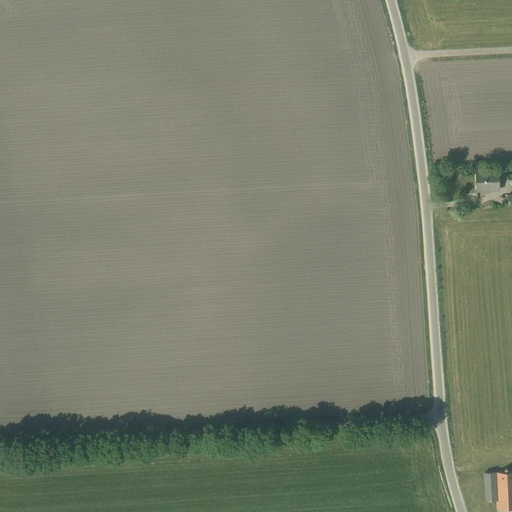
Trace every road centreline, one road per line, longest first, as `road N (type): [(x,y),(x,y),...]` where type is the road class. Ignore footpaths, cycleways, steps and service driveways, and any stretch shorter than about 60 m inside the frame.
road 1 (unclassified): [(440,420),(0,442)]
road 2 (unclassified): [(440,420),(415,115),(390,0)]
